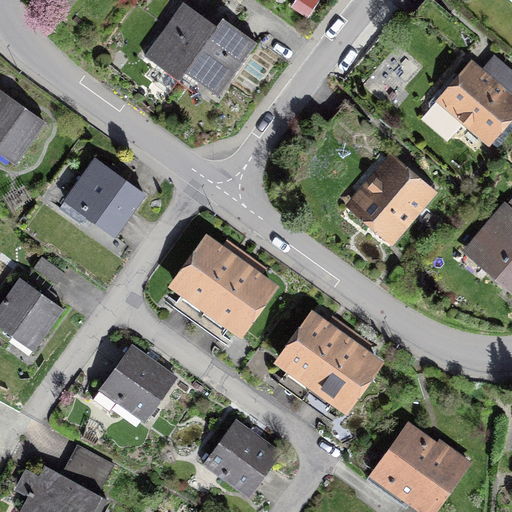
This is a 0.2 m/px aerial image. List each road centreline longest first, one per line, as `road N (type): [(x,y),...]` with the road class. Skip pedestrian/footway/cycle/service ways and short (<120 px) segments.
road 1 (residential): [(511,354),(450,345),(225,193)]
road 2 (residential): [(113,302),(305,436),(316,456),(285,511)]
road 3 (residential): [(202,177),(25,46),(0,12)]
road 4 (residential): [(371,0),(225,193)]
road 5 (residential): [(113,302),(202,177)]
road 6 (residential): [(31,417),(113,302)]
